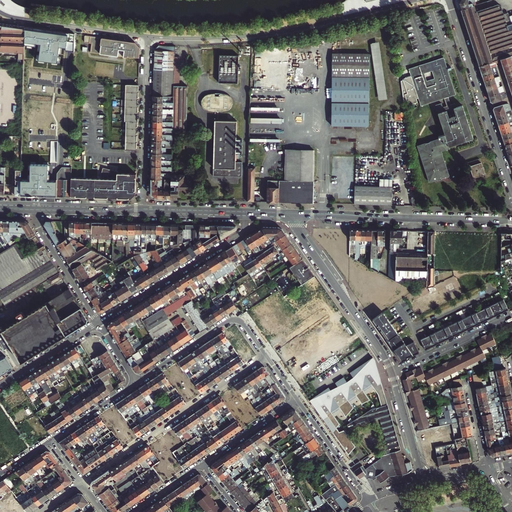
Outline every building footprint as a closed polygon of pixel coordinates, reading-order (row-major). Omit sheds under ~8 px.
[(460,0),(459,3),(461,10),(472,6),(472,3),(476,2),(475,0),(460,0)] [(461,10),(463,16),(476,12),(474,5),(472,6),(461,10)] [(498,5),(476,12),(463,16),(479,66),(489,63),(493,61),(495,61),(511,54),(511,15),(509,17),(508,13),(503,14),(501,6),(498,5)] [(25,27),(0,23),(0,51),(18,52),(19,55),(19,58),(24,58),(24,46),(25,32),(25,27)] [(72,33),(25,27),(25,32),(24,46),(35,48),(36,45),(40,46),(38,61),(57,64),(59,48),(66,49),(65,51),(69,51),(74,52),(75,34),(72,33)] [(135,42),(85,35),(85,43),(92,44),(91,53),(123,57),(140,57),(140,47),(135,42)] [(376,42),(369,43),(377,100),(385,99),(376,42)] [(174,96),(175,57),(175,46),(169,46),(159,45),(154,49),(153,96),(174,96)] [(366,126),(367,79),(368,54),(339,53),(339,48),(331,48),(329,124),(366,126)] [(239,55),(219,54),(219,82),(236,83),(236,85),(238,85),(239,55)] [(511,60),(511,54),(495,61),(495,63),(501,61),(502,64),(511,60)] [(186,131),(187,87),(179,86),(180,58),(180,57),(179,57),(175,57),(174,96),(173,102),(173,106),(173,109),(173,115),(173,122),(173,128),(173,131),(176,131),(182,131),(186,131)] [(403,79),(401,80),(404,101),(408,101),(409,105),(418,102),(417,98),(419,98),(421,105),(444,98),(447,105),(443,106),(442,102),(436,105),(445,134),(438,136),(439,138),(418,145),(429,181),(437,178),(437,180),(442,178),(441,177),(449,174),(441,150),(449,147),(449,146),(473,138),(463,105),(456,107),(455,102),(451,104),(449,96),(456,94),(444,57),(409,68),(411,75),(403,78),(403,79)] [(511,60),(502,64),(503,69),(511,65),(511,60)] [(481,71),(494,67),(496,66),(495,66),(496,66),(495,63),(495,61),(493,61),(489,63),(479,66),(481,71)] [(511,65),(503,69),(505,73),(511,70),(511,65)] [(496,66),(494,67),(481,71),(482,76),(497,71),(496,66)] [(499,76),(497,71),(482,76),(484,81),(499,76)] [(498,82),(500,81),(499,76),(484,81),(486,86),(498,82)] [(486,86),(487,91),(500,87),(498,82),(486,86)] [(126,142),(126,150),(135,150),(137,150),(137,142),(137,136),(138,129),(138,122),(138,114),(138,107),(138,100),(139,93),(139,85),(127,85),(127,89),(126,89),(126,92),(127,92),(127,96),(126,96),(125,99),(126,99),(126,103),(125,103),(125,107),(126,107),(126,110),(125,110),(125,114),(126,114),(126,118),(125,118),(125,121),(126,121),(126,128),(126,135),(126,142)] [(489,96),(504,91),(502,86),(500,87),(487,91),(489,96)] [(251,90),(251,141),(281,140),(281,122),(282,122),(282,100),(270,100),(270,90),(251,90)] [(506,97),(504,91),(489,96),(491,101),(493,103),(502,100),(502,99),(503,99),(506,97)] [(219,94),(215,94),(206,96),(201,103),(204,109),(208,112),(221,113),(229,111),(233,106),(233,103),(233,100),(229,97),(226,95),(219,94)] [(495,115),(510,110),(508,104),(505,104),(503,105),(503,104),(494,107),(493,109),(495,115)] [(497,120),(511,115),(510,110),(495,115),(497,120)] [(498,125),(508,122),(511,120),(511,116),(511,115),(497,120),(498,125)] [(214,120),(214,131),(216,131),(215,137),(237,138),(237,121),(214,120)] [(500,130),(510,127),(511,125),(511,120),(508,122),(498,125),(500,130)] [(511,125),(510,127),(500,130),(502,135),(511,131),(511,125)] [(213,176),(239,177),(240,162),(236,162),(237,138),(215,137),(216,131),(214,131),(213,168),(215,168),(215,170),(213,170),(213,176)] [(511,136),(511,131),(502,135),(503,140),(511,136)] [(505,145),(511,142),(511,136),(503,140),(505,145)] [(314,173),(315,150),(285,149),(285,172),(289,172),(314,173)] [(467,162),(468,166),(470,165),(473,177),(472,177),(473,181),(486,178),(484,173),(485,173),(481,162),(480,162),(479,158),(467,162)] [(31,180),(21,180),(21,195),(53,196),(57,196),(57,181),(53,181),(48,181),(49,165),(31,164),(31,180)] [(57,181),(57,196),(70,196),(71,178),(71,168),(62,167),(57,173),(57,181)] [(71,178),(70,196),(71,196),(71,194),(75,194),(75,197),(92,197),(131,198),(136,194),(136,174),(135,173),(118,173),(118,171),(102,167),(100,177),(104,177),(104,179),(71,178)] [(267,202),(314,203),(314,183),(314,180),(314,173),(289,172),(289,173),(290,175),(290,177),(289,178),(288,180),(285,180),(268,180),(267,202)] [(171,182),(171,185),(171,199),(175,200),(175,196),(178,196),(186,196),(186,194),(190,194),(190,186),(192,186),(192,182),(191,182),(191,179),(184,179),(185,175),(183,175),(183,174),(180,174),(179,175),(172,175),(172,177),(172,179),(171,182)] [(393,187),(355,186),(355,204),(392,206),(393,187)] [(12,235),(10,232),(10,220),(4,220),(4,235),(8,242),(10,240),(9,238),(12,235)] [(10,220),(10,232),(12,235),(12,236),(21,236),(21,234),(21,232),(26,232),(18,220),(10,220)] [(31,240),(37,236),(29,222),(25,220),(18,220),(26,232),(27,235),(31,240)] [(57,244),(61,242),(58,238),(60,237),(55,230),(52,221),(46,221),(44,224),(57,244)] [(106,223),(98,222),(98,238),(104,238),(105,233),(106,233),(106,223)] [(147,224),(147,237),(149,237),(149,240),(150,240),(150,242),(151,242),(151,250),(156,249),(156,242),(153,242),(153,240),(154,240),(154,238),(156,238),(157,224),(147,224)] [(185,230),(178,229),(178,243),(183,242),(187,241),(193,239),(199,238),(200,238),(200,225),(185,225),(185,230)] [(236,226),(218,226),(220,233),(217,233),(216,234),(219,240),(237,229),(236,226)] [(272,244),(272,243),(286,234),(282,229),(278,227),(264,227),(262,228),(272,244)] [(272,244),(262,228),(256,232),(266,247),(269,245),(272,244)] [(390,253),(395,253),(395,243),(397,243),(398,243),(398,244),(401,245),(401,243),(402,243),(402,231),(390,230),(390,253)] [(428,231),(427,254),(426,287),(432,286),(434,231),(428,231)] [(256,232),(251,235),(258,245),(261,243),(263,247),(260,249),(261,251),(262,250),(266,248),(266,247),(256,232)] [(511,233),(501,233),(501,247),(511,243),(511,233)] [(216,234),(214,236),(210,239),(213,244),(219,240),(216,234)] [(286,234),(272,243),(275,246),(276,245),(276,244),(277,243),(279,246),(289,239),(286,234)] [(258,245),(251,235),(245,239),(249,245),(251,249),(253,248),(255,252),(257,254),(258,253),(261,251),(260,249),(258,245)] [(57,244),(59,248),(71,241),(73,240),(74,239),(70,237),(69,237),(65,240),(61,242),(57,244)] [(195,240),(196,242),(201,251),(206,248),(201,241),(201,240),(200,239),(200,238),(199,238),(193,239),(194,240),(195,240)] [(213,244),(210,239),(207,240),(207,239),(204,239),(201,241),(206,248),(213,244)] [(241,241),(245,248),(249,254),(249,253),(251,256),(253,255),(248,246),(249,245),(245,239),(241,241)] [(292,243),(289,239),(279,246),(277,247),(277,248),(277,249),(279,252),(282,250),(292,243)] [(77,251),(71,241),(59,248),(66,258),(77,251)] [(86,246),(80,243),(78,241),(75,243),(78,248),(78,249),(78,250),(86,246)] [(241,251),(245,248),(241,241),(237,244),(241,251)] [(201,251),(196,242),(191,245),(197,254),(201,251)] [(0,295),(5,304),(41,282),(42,283),(46,280),(59,272),(43,246),(25,257),(17,243),(14,245),(11,247),(8,249),(6,250),(0,253),(0,295)] [(181,263),(188,259),(180,247),(178,243),(171,245),(172,248),(175,247),(179,253),(176,254),(181,263)] [(272,244),(269,245),(276,254),(279,252),(277,249),(276,248),(275,246),(272,243),(272,244)] [(283,258),(296,249),(292,244),(292,243),(282,250),(283,251),(280,254),(281,254),(282,256),(283,258)] [(511,243),(501,247),(501,256),(505,255),(505,252),(509,250),(509,249),(511,249),(511,248),(511,243)] [(188,259),(192,256),(187,248),(184,244),(180,247),(188,259)] [(245,257),(241,251),(237,244),(232,246),(241,259),(245,257)] [(175,267),(181,263),(176,254),(174,256),(169,250),(172,248),(171,245),(167,246),(163,247),(175,267)] [(187,248),(192,256),(197,254),(191,245),(190,246),(187,248)] [(276,254),(269,245),(266,247),(266,248),(272,257),(276,254)] [(88,259),(89,258),(90,258),(94,263),(95,265),(98,270),(101,268),(112,261),(91,249),(86,246),(78,250),(77,251),(66,258),(72,269),(85,261),(86,262),(88,260),(88,259)] [(241,259),(232,246),(226,250),(233,261),(234,263),(235,265),(242,261),(241,259)] [(175,267),(163,247),(159,248),(156,249),(159,254),(159,255),(162,253),(164,257),(166,261),(164,262),(169,271),(175,267)] [(272,257),(266,248),(262,250),(269,260),(272,257)] [(154,257),(159,254),(156,249),(151,250),(146,252),(148,254),(148,255),(151,253),(154,257)] [(287,263),(299,254),(296,249),(283,258),(287,263)] [(226,250),(222,253),(232,269),(233,269),(231,265),(234,263),(233,261),(226,250)] [(269,260),(262,250),(261,251),(258,253),(265,262),(269,260)] [(140,263),(144,260),(142,257),(140,253),(135,255),(140,263)] [(232,269),(222,253),(217,256),(223,266),(227,272),(230,271),(232,269)] [(255,255),(257,258),(261,265),(265,262),(258,253),(257,254),(255,255)] [(426,287),(427,254),(402,253),(397,253),(395,253),(390,253),(389,277),(391,278),(413,289),(426,287)] [(159,255),(159,254),(154,257),(152,259),(155,264),(158,261),(160,260),(162,259),(159,255)] [(290,267),(303,258),(299,254),(287,263),(290,267)] [(217,256),(212,259),(218,269),(222,275),(225,274),(222,269),(220,268),(223,266),(217,256)] [(253,260),(260,272),(264,269),(261,265),(257,258),(253,260)] [(299,279),(303,285),(303,284),(315,276),(311,270),(306,273),(302,268),(307,264),(303,258),(290,267),(295,273),(293,274),(297,280),(299,279)] [(379,272),(379,258),(377,258),(371,258),(371,268),(379,272)] [(146,259),(144,260),(140,263),(144,270),(148,268),(149,267),(147,264),(149,262),(146,259)] [(218,269),(212,259),(207,262),(213,272),(216,277),(219,275),(217,272),(215,271),(218,269)] [(256,275),(249,263),(248,262),(247,260),(243,263),(252,277),(256,275)] [(253,260),(249,263),(256,275),(260,272),(253,260)] [(80,281),(89,276),(93,273),(98,270),(95,265),(90,268),(89,266),(86,262),(85,261),(72,269),(80,281)] [(160,276),(165,273),(160,264),(159,263),(158,261),(155,264),(153,264),(155,267),(155,268),(154,268),(159,277),(160,276)] [(165,273),(169,271),(164,262),(160,264),(165,273)] [(213,272),(207,262),(199,267),(205,277),(209,283),(211,282),(212,284),(213,283),(208,275),(213,272)] [(147,285),(151,282),(146,273),(144,270),(140,263),(135,265),(141,276),(147,285)] [(311,270),(307,264),(302,268),(306,273),(311,270)] [(155,280),(159,277),(154,268),(153,267),(152,267),(151,266),(149,267),(148,268),(155,280)] [(194,270),(199,278),(200,280),(205,277),(199,267),(194,270)] [(98,270),(93,273),(94,274),(93,275),(96,279),(105,273),(101,268),(98,270)] [(146,273),(151,282),(155,280),(148,268),(144,270),(146,273)] [(139,289),(143,287),(137,278),(136,279),(131,270),(128,272),(130,275),(139,289)] [(190,273),(196,283),(198,282),(196,280),(199,278),(194,270),(190,273)] [(62,277),(59,272),(46,280),(47,282),(49,281),(51,283),(52,283),(62,277)] [(185,276),(191,284),(193,288),(195,287),(194,286),(195,285),(196,286),(198,285),(196,283),(190,273),(185,276)] [(130,275),(126,277),(128,281),(130,280),(131,283),(127,285),(133,293),(139,289),(130,275)] [(141,276),(137,278),(143,287),(147,285),(141,276)] [(185,276),(179,280),(187,292),(191,289),(192,289),(189,285),(191,284),(185,276)] [(96,279),(83,287),(86,291),(95,286),(94,284),(97,282),(98,284),(99,284),(96,279)] [(133,293),(127,285),(124,279),(119,282),(120,283),(119,284),(121,287),(119,288),(126,298),(133,293)] [(187,292),(179,280),(175,282),(183,294),(181,295),(182,297),(185,295),(184,294),(187,292)] [(126,298),(119,288),(116,282),(115,283),(113,284),(111,284),(113,286),(121,301),(126,298)] [(183,294),(175,282),(171,284),(178,295),(180,298),(182,297),(181,295),(183,294)] [(171,284),(165,288),(171,297),(171,298),(174,302),(177,300),(174,296),(175,295),(176,296),(178,295),(171,284)] [(86,291),(91,300),(97,296),(100,294),(101,294),(101,293),(99,290),(97,289),(95,286),(86,291)] [(118,303),(121,301),(113,286),(109,289),(110,290),(112,294),(118,303)] [(11,345),(22,362),(87,322),(88,318),(70,288),(63,293),(61,290),(50,296),(56,305),(50,309),(46,303),(25,316),(19,320),(4,329),(3,327),(2,327),(0,327),(0,332),(2,331),(11,345)] [(165,288),(162,290),(170,304),(174,302),(171,298),(171,297),(165,288)] [(195,295),(191,289),(187,292),(187,294),(190,298),(195,295)] [(162,290),(157,293),(165,305),(166,307),(170,304),(162,290)] [(101,293),(101,294),(103,298),(99,301),(105,311),(106,310),(114,305),(108,296),(105,291),(101,293)] [(295,314),(301,310),(291,292),(285,295),(295,314)] [(165,305),(157,293),(153,296),(160,308),(165,305)] [(101,294),(100,294),(101,296),(98,298),(97,296),(91,300),(99,311),(102,312),(105,311),(99,301),(103,298),(101,294)] [(114,305),(118,303),(112,294),(108,296),(114,305)] [(174,327),(175,326),(179,324),(182,322),(186,330),(191,327),(186,320),(183,321),(180,317),(171,322),(167,316),(183,306),(201,332),(208,327),(201,315),(190,298),(187,294),(185,295),(182,297),(180,298),(177,300),(174,302),(170,304),(166,307),(159,311),(156,313),(155,314),(147,318),(142,321),(145,325),(149,332),(154,340),(155,339),(159,336),(162,334),(163,334),(165,333),(165,332),(167,331),(170,330),(172,329),(173,327),(174,327)] [(160,308),(153,296),(149,298),(155,308),(156,311),(155,312),(156,313),(159,311),(158,309),(160,308)] [(223,296),(219,299),(229,313),(233,310),(225,299),(224,298),(223,296)] [(228,298),(225,299),(233,310),(237,307),(230,297),(228,298)] [(149,298),(145,301),(151,310),(155,308),(149,298)] [(336,322),(345,316),(333,298),(324,304),(336,322)] [(220,303),(227,314),(229,313),(219,299),(217,300),(218,302),(215,304),(216,306),(220,303)] [(508,309),(504,300),(420,340),(425,350),(508,309)] [(149,311),(143,302),(139,305),(144,314),(146,317),(149,315),(147,313),(149,311)] [(216,306),(223,317),(227,314),(220,303),(216,306)] [(139,305),(134,307),(142,321),(147,318),(146,317),(144,318),(143,315),(144,314),(139,305)] [(211,309),(218,320),(223,317),(216,306),(211,309)] [(142,321),(134,307),(129,310),(135,320),(138,324),(142,321)] [(207,314),(208,316),(213,324),(218,320),(211,309),(206,312),(207,314)] [(123,314),(130,326),(131,328),(133,327),(136,325),(136,324),(134,320),(135,320),(129,310),(123,314)] [(19,320),(25,316),(22,312),(16,315),(19,320)] [(213,324),(208,316),(206,317),(205,315),(207,314),(206,312),(201,315),(208,327),(213,324)] [(419,352),(413,342),(406,345),(382,312),(372,319),(402,361),(419,352)] [(123,314),(118,317),(125,328),(129,326),(130,327),(130,326),(123,314)] [(319,333),(315,328),(320,324),(316,320),(313,322),(307,314),(300,319),(313,337),(319,333)] [(125,328),(118,317),(113,320),(119,330),(118,330),(119,331),(120,333),(126,329),(125,328)] [(119,330),(113,320),(109,323),(108,327),(114,337),(119,334),(118,332),(119,331),(118,330),(119,330)] [(176,328),(180,333),(186,342),(192,338),(186,330),(182,322),(179,324),(175,326),(176,328)] [(186,342),(180,333),(176,328),(175,328),(174,327),(173,327),(178,334),(176,335),(182,344),(186,342)] [(119,334),(114,337),(118,344),(130,336),(129,333),(126,329),(120,333),(119,331),(118,332),(119,334)] [(167,331),(172,338),(178,347),(182,344),(176,335),(172,329),(170,330),(167,331)] [(11,345),(2,331),(0,332),(0,342),(4,350),(11,345)] [(223,332),(219,335),(225,343),(227,347),(231,344),(230,343),(223,332)] [(121,347),(137,338),(135,334),(130,336),(118,344),(121,347)] [(496,344),(491,334),(487,336),(486,334),(481,337),(482,338),(477,341),(480,348),(476,350),(475,348),(471,350),(471,352),(462,356),(462,355),(457,357),(457,359),(448,363),(447,362),(442,364),(443,365),(434,370),(433,368),(428,371),(429,372),(424,374),(421,367),(416,370),(416,368),(406,373),(407,376),(406,379),(402,379),(407,395),(408,395),(411,405),(410,405),(411,410),(413,410),(415,420),(414,420),(416,425),(417,425),(418,430),(430,428),(419,389),(414,390),(411,380),(417,377),(419,382),(426,378),(429,385),(437,381),(438,384),(444,382),(443,379),(480,361),(481,364),(486,361),(485,359),(485,358),(483,354),(489,352),(487,349),(496,344)] [(225,343),(219,335),(215,337),(221,346),(225,343)] [(170,353),(174,350),(165,336),(161,339),(170,353)] [(215,337),(211,340),(217,348),(221,346),(215,337)] [(138,339),(137,338),(121,347),(123,352),(137,343),(136,342),(139,341),(138,339)] [(168,341),(174,350),(178,347),(172,338),(168,341)] [(166,355),(170,353),(161,339),(157,341),(157,342),(166,355)] [(87,352),(92,349),(87,340),(82,343),(87,352)] [(211,340),(207,343),(213,351),(217,348),(211,340)] [(153,345),(151,341),(145,345),(148,349),(152,355),(156,362),(162,358),(153,345)] [(138,349),(142,347),(140,343),(139,342),(137,343),(123,352),(126,357),(131,354),(138,349)] [(157,342),(153,345),(162,358),(166,355),(157,342)] [(100,344),(98,346),(92,349),(87,352),(92,360),(108,350),(103,343),(100,344)] [(209,353),(213,351),(207,343),(203,345),(209,353)] [(135,360),(143,371),(156,362),(152,355),(147,358),(148,359),(143,362),(138,355),(143,351),(144,352),(148,349),(145,345),(142,347),(138,349),(131,354),(135,360)] [(203,345),(199,348),(207,358),(211,356),(209,353),(203,345)] [(75,347),(71,350),(78,361),(82,359),(75,347)] [(199,348),(196,350),(203,362),(207,359),(207,358),(199,348)] [(78,361),(71,350),(65,354),(70,362),(72,361),(74,364),(78,361)] [(110,355),(108,350),(92,360),(95,364),(96,364),(98,362),(110,355)] [(191,354),(197,362),(201,368),(202,369),(206,366),(205,364),(203,362),(196,350),(191,354)] [(70,362),(65,354),(60,356),(67,368),(71,365),(70,362)] [(126,357),(127,359),(136,372),(140,373),(143,371),(135,360),(131,354),(126,357)] [(191,354),(186,357),(194,368),(197,367),(194,363),(197,362),(191,354)] [(113,359),(110,355),(98,362),(99,365),(96,367),(97,369),(100,367),(113,359)] [(239,355),(235,358),(241,366),(244,363),(239,355)] [(0,375),(13,368),(6,356),(0,359),(0,375)] [(63,370),(67,368),(60,356),(56,359),(63,370)] [(500,356),(492,358),(495,370),(502,369),(500,356)] [(186,357),(182,359),(188,368),(190,371),(194,368),(186,357)] [(378,477),(381,482),(389,476),(408,473),(404,460),(405,458),(404,455),(402,454),(377,371),(376,371),(374,365),(375,365),(373,357),(350,373),(353,378),(347,382),(344,377),(335,383),(339,388),(332,393),(329,388),(310,400),(348,455),(355,447),(344,430),(339,432),(336,428),(340,424),(331,412),(339,407),(346,417),(354,408),(348,400),(355,395),(362,404),(370,400),(363,390),(371,384),(378,394),(381,406),(371,409),(347,427),(348,429),(380,419),(387,445),(385,445),(387,451),(381,453),(382,456),(381,456),(381,458),(365,469),(363,465),(354,472),(359,479),(365,476),(367,479),(369,478),(373,478),(374,480),(378,477)] [(235,358),(231,360),(237,369),(241,366),(235,358)] [(65,374),(63,370),(56,359),(52,361),(61,376),(65,374)] [(104,370),(109,367),(116,363),(113,359),(100,367),(102,369),(102,370),(99,372),(100,373),(104,370)] [(188,368),(182,359),(179,362),(184,370),(188,368)] [(237,369),(231,360),(227,363),(233,371),(237,369)] [(52,361),(47,364),(57,379),(61,376),(52,361)] [(217,366),(216,363),(214,361),(210,364),(212,366),(214,369),(221,379),(225,377),(217,366)] [(233,371),(227,363),(225,364),(224,362),(221,363),(229,374),(233,371)] [(116,363),(109,367),(112,371),(113,373),(114,373),(115,372),(114,371),(115,370),(116,372),(119,369),(116,363)] [(221,363),(217,366),(225,377),(229,374),(221,363)] [(43,367),(48,375),(52,382),(57,379),(47,364),(43,367)] [(208,365),(206,366),(208,368),(211,372),(212,372),(213,373),(212,374),(217,382),(221,379),(214,369),(212,366),(210,364),(209,364),(208,365)] [(203,370),(208,377),(213,385),(217,382),(212,374),(210,375),(209,374),(206,369),(208,368),(206,366),(202,369),(203,370)] [(262,366),(258,369),(264,377),(264,378),(266,381),(268,384),(269,385),(270,384),(266,378),(270,375),(265,367),(262,366)] [(43,367),(33,373),(39,381),(44,391),(47,396),(50,394),(51,392),(45,383),(47,382),(44,378),(48,375),(43,367)] [(502,369),(495,370),(488,372),(490,377),(507,374),(506,368),(502,369)] [(126,380),(119,369),(116,372),(115,370),(114,371),(115,372),(114,373),(115,374),(114,375),(121,386),(125,383),(126,380)] [(258,369),(254,372),(260,380),(264,378),(264,377),(258,369)] [(163,372),(159,375),(170,391),(174,388),(171,384),(168,381),(163,372)] [(254,372),(251,374),(256,382),(260,380),(254,372)] [(28,376),(34,384),(37,382),(39,381),(33,373),(28,376)] [(93,377),(92,378),(97,385),(104,397),(111,393),(102,378),(99,373),(93,377)] [(476,388),(483,387),(480,373),(473,375),(476,388)] [(109,376),(108,374),(107,375),(102,378),(111,393),(114,390),(107,378),(109,376)] [(251,374),(247,377),(252,385),(255,389),(259,386),(256,382),(251,374)] [(491,383),(508,379),(507,374),(490,377),(491,383)] [(159,375),(155,378),(163,390),(166,388),(168,392),(169,392),(170,391),(159,375)] [(272,386),(276,383),(270,375),(266,378),(270,384),(269,385),(271,388),(273,387),(272,386)] [(35,387),(34,384),(28,376),(24,378),(33,393),(37,391),(36,389),(35,387)] [(213,385),(208,377),(204,379),(210,387),(213,385)] [(247,377),(243,380),(248,388),(252,385),(247,377)] [(33,393),(24,378),(20,381),(25,390),(27,389),(30,394),(31,393),(31,395),(33,393)] [(166,394),(163,390),(155,378),(151,380),(160,393),(161,395),(162,396),(163,396),(166,394)] [(198,379),(194,382),(202,393),(206,390),(200,382),(198,379)] [(210,387),(204,379),(200,382),(206,390),(210,387)] [(499,386),(509,384),(508,379),(491,383),(491,385),(492,388),(494,387),(494,385),(499,384),(499,386)] [(151,380),(147,383),(153,391),(155,395),(156,396),(160,393),(151,380)] [(248,388),(243,380),(239,383),(246,394),(248,393),(250,395),(252,394),(248,388)] [(147,383),(143,386),(150,395),(152,394),(151,393),(153,391),(147,383)] [(246,394),(239,383),(235,385),(240,393),(242,396),(244,395),(246,398),(248,396),(246,394)] [(281,390),(276,383),(272,386),(273,387),(271,388),(272,389),(273,391),(275,390),(277,393),(281,390)] [(500,389),(500,391),(510,389),(509,384),(499,386),(494,387),(492,388),(492,390),(493,392),(493,393),(495,392),(495,390),(500,389)] [(95,391),(101,399),(104,397),(97,385),(93,387),(92,387),(94,389),(96,388),(97,390),(95,391)] [(150,395),(143,386),(139,388),(147,399),(148,398),(152,403),(154,402),(153,401),(150,395)] [(88,390),(91,394),(97,402),(101,399),(95,391),(94,389),(92,387),(88,390)] [(174,394),(177,398),(182,406),(186,403),(181,395),(176,389),(175,387),(174,388),(170,391),(171,392),(172,391),(174,394)] [(139,388),(136,391),(143,402),(147,399),(139,388)] [(501,396),(511,394),(510,389),(500,391),(495,392),(493,393),(493,394),(494,398),(496,397),(496,395),(497,395),(501,394),(501,396)] [(275,390),(273,391),(272,392),(274,394),(275,394),(281,402),(285,399),(286,397),(281,390),(277,393),(275,390)] [(49,398),(47,396),(44,391),(39,394),(47,406),(52,403),(49,398)] [(54,395),(49,398),(52,403),(60,398),(62,397),(58,391),(53,393),(54,395)] [(87,391),(84,393),(91,405),(97,402),(91,394),(90,394),(87,391)] [(136,391),(131,394),(139,404),(143,402),(136,391)] [(182,406),(177,398),(175,399),(174,398),(173,395),(174,394),(172,391),(171,392),(170,391),(169,392),(172,396),(170,397),(179,409),(182,406)] [(269,410),(273,407),(267,399),(262,391),(258,393),(258,394),(260,397),(263,401),(269,410)] [(277,405),(281,402),(275,394),(274,394),(272,392),(272,391),(269,393),(271,396),(277,405)] [(80,396),(80,397),(82,400),(88,408),(91,405),(84,393),(80,396)] [(165,397),(167,400),(169,403),(175,411),(179,409),(170,397),(167,393),(166,394),(163,396),(164,397),(165,397)] [(131,394),(127,396),(137,411),(138,412),(138,413),(139,412),(140,411),(142,410),(139,404),(131,394)] [(511,399),(511,397),(511,394),(501,396),(498,397),(496,397),(494,398),(495,402),(498,402),(497,400),(502,399),(502,401),(511,399)] [(137,411),(127,396),(123,399),(133,413),(137,411)] [(225,404),(220,396),(216,398),(221,407),(225,404)] [(267,399),(273,407),(277,405),(271,396),(267,399)] [(77,403),(83,411),(88,408),(82,400),(80,401),(78,399),(77,399),(76,398),(75,399),(76,400),(75,400),(76,400),(77,403)] [(221,407),(216,398),(212,401),(217,409),(221,407)] [(123,399),(120,402),(125,410),(129,416),(133,413),(123,399)] [(256,399),(253,401),(257,406),(255,407),(261,415),(265,413),(259,404),(256,400),(256,399)] [(217,409),(212,401),(208,404),(215,415),(219,412),(217,409)] [(269,410),(263,401),(259,404),(265,413),(269,410)] [(73,418),(65,405),(63,403),(63,402),(57,405),(63,414),(68,421),(73,418)] [(78,415),(72,406),(71,407),(69,404),(71,404),(70,402),(65,405),(73,418),(78,415)] [(120,402),(116,404),(121,413),(124,416),(126,415),(123,411),(125,410),(120,402)] [(78,415),(83,411),(77,403),(72,406),(78,415)] [(175,411),(169,403),(164,406),(170,415),(175,411)] [(156,408),(154,409),(162,420),(166,418),(160,409),(158,406),(157,404),(154,406),(156,408)] [(208,404),(204,407),(210,415),(211,414),(213,417),(215,415),(208,404)] [(162,420),(154,409),(150,405),(148,406),(147,407),(158,423),(162,420)] [(162,408),(160,409),(166,418),(170,415),(164,406),(162,408)] [(154,426),(158,423),(147,407),(146,407),(143,409),(148,417),(154,426)] [(210,415),(204,407),(200,409),(206,418),(211,425),(212,423),(210,420),(208,416),(210,415)] [(511,413),(511,407),(500,410),(500,413),(502,413),(505,412),(505,415),(511,413)] [(206,418),(200,409),(196,412),(205,425),(207,423),(204,419),(206,418)] [(291,410),(282,416),(284,420),(285,421),(286,422),(288,425),(292,423),(300,417),(295,410),(291,410)] [(469,415),(468,410),(458,411),(451,413),(452,418),(469,415)] [(59,417),(57,415),(55,411),(51,414),(55,420),(59,427),(64,424),(59,417)] [(482,420),(492,418),(492,414),(495,414),(496,417),(498,417),(498,415),(497,411),(496,412),(492,412),(481,415),(482,420)] [(205,425),(196,412),(192,415),(199,425),(200,424),(199,422),(200,421),(201,422),(200,422),(205,428),(207,427),(205,425)] [(231,412),(227,415),(238,431),(242,428),(231,412)] [(68,421),(63,414),(59,417),(64,424),(68,421)] [(134,422),(137,425),(143,434),(146,431),(137,418),(137,417),(135,415),(133,416),(136,421),(134,422)] [(141,415),(137,418),(146,431),(150,428),(144,420),(141,415)] [(192,415),(189,417),(197,429),(200,433),(201,435),(204,433),(204,432),(199,425),(192,415)] [(238,431),(227,415),(223,417),(223,418),(225,420),(225,421),(226,422),(227,423),(234,434),(238,431)] [(455,423),(457,422),(470,420),(469,415),(452,418),(452,419),(453,423),(455,423)] [(99,416),(95,418),(100,427),(104,424),(99,416)] [(148,417),(144,420),(150,428),(154,426),(148,417)] [(185,420),(191,428),(192,427),(195,431),(197,429),(189,417),(185,420)] [(496,417),(492,418),(482,420),(483,425),(499,422),(499,421),(498,417),(496,417)] [(95,418),(91,421),(97,429),(100,427),(95,418)] [(283,424),(279,418),(276,420),(283,429),(284,429),(288,425),(286,422),(283,424)] [(304,422),(301,418),(292,424),(288,427),(290,429),(292,428),(291,428),(294,426),(295,428),(304,422)] [(511,424),(511,418),(504,420),(501,421),(499,421),(499,422),(501,426),(511,424)] [(191,428),(185,420),(181,422),(187,431),(191,428)] [(276,420),(272,423),(279,432),(283,429),(276,420)] [(50,433),(57,428),(52,421),(48,423),(45,425),(50,433)] [(91,421),(87,423),(93,432),(95,431),(97,429),(91,421)] [(187,431),(181,422),(177,425),(183,433),(187,431)] [(299,432),(307,427),(304,422),(295,428),(291,431),(293,435),(294,437),(297,435),(299,432)] [(483,425),(484,430),(494,428),(494,425),(496,425),(496,426),(499,425),(499,427),(501,427),(501,426),(499,422),(483,425)] [(93,432),(87,423),(83,426),(89,434),(93,432)] [(234,434),(227,423),(223,426),(224,428),(230,437),(234,434)] [(279,432),(272,423),(267,426),(274,435),(279,432)] [(137,425),(133,428),(139,436),(143,434),(137,425)] [(183,433),(177,425),(173,428),(179,436),(183,433)] [(83,426),(79,429),(89,442),(90,444),(91,443),(91,444),(92,444),(93,444),(93,443),(89,439),(91,438),(90,436),(89,434),(83,426)] [(267,426),(263,429),(269,439),(272,437),(274,435),(267,426)] [(219,445),(210,432),(208,429),(207,428),(207,427),(205,428),(207,430),(212,437),(209,439),(206,441),(211,450),(219,445)] [(213,429),(214,429),(223,442),(226,439),(221,431),(219,432),(216,427),(213,429)] [(310,432),(307,427),(299,432),(297,435),(298,437),(301,435),(303,437),(310,432)] [(494,428),(484,430),(485,435),(499,432),(500,432),(502,432),(502,431),(501,427),(499,427),(500,428),(497,429),(497,430),(495,431),(494,428)] [(230,437),(224,428),(221,431),(226,439),(230,437)] [(89,442),(79,429),(75,431),(81,440),(85,445),(89,442)] [(223,442),(214,429),(212,430),(210,432),(219,445),(223,442)] [(269,439),(263,429),(256,434),(266,441),(267,441),(269,439)] [(275,437),(277,441),(283,437),(287,434),(284,429),(283,429),(279,432),(274,435),(272,437),(273,439),(275,437)] [(123,447),(117,439),(115,440),(114,437),(116,436),(112,430),(110,431),(112,434),(111,434),(113,437),(111,438),(119,449),(123,447)] [(81,440),(75,431),(72,434),(77,442),(79,444),(80,446),(82,444),(79,441),(81,440)] [(310,432),(303,437),(303,438),(300,440),(303,444),(305,443),(304,441),(305,440),(306,442),(314,437),(310,432)] [(211,450),(206,441),(201,435),(200,433),(196,436),(207,452),(211,450)] [(72,434),(68,436),(73,445),(75,447),(79,444),(77,442),(72,434)] [(252,436),(258,445),(261,443),(267,447),(269,445),(266,441),(256,434),(252,436)] [(68,436),(62,440),(64,442),(66,442),(70,447),(73,445),(68,436)] [(119,449),(111,438),(110,436),(106,438),(110,444),(115,452),(119,449)] [(195,443),(196,444),(203,455),(207,452),(196,436),(192,438),(194,441),(196,440),(197,442),(195,443)] [(252,436),(249,439),(258,453),(264,461),(266,464),(267,462),(260,452),(262,451),(258,445),(252,436)] [(462,442),(468,441),(467,436),(461,437),(458,438),(456,438),(456,441),(461,463),(470,461),(468,451),(464,451),(464,450),(461,450),(461,447),(462,447),(462,446),(463,446),(462,442)] [(317,441),(314,437),(306,442),(305,443),(303,444),(299,447),(302,451),(317,441)] [(494,440),(496,440),(498,440),(498,437),(493,438),(493,440),(494,443),(497,455),(501,454),(499,442),(496,442),(495,442),(494,440)] [(493,438),(486,440),(489,454),(492,456),(497,455),(494,443),(491,444),(491,441),(493,440),(493,438)] [(102,444),(100,446),(108,458),(112,455),(104,443),(102,441),(101,439),(100,440),(99,439),(98,440),(100,443),(101,443),(102,444)] [(249,439),(245,442),(253,454),(254,456),(258,453),(249,439)] [(62,440),(59,442),(65,450),(70,447),(66,442),(64,442),(62,440)] [(107,441),(104,443),(112,455),(115,452),(110,444),(109,444),(107,441)] [(317,441),(302,451),(305,455),(309,453),(320,445),(317,441)] [(461,465),(461,463),(456,441),(447,444),(450,465),(450,467),(461,465)] [(462,442),(463,446),(464,450),(464,451),(468,451),(470,461),(471,461),(468,441),(462,442)] [(253,454),(245,442),(241,444),(247,453),(248,452),(251,456),(253,454)] [(203,455),(196,444),(192,447),(200,458),(203,455)] [(247,453),(241,444),(237,447),(249,464),(250,464),(248,461),(249,460),(247,458),(249,456),(247,453)] [(450,465),(447,444),(436,448),(440,467),(450,465)] [(108,458),(100,446),(99,445),(95,448),(104,460),(108,458)] [(153,453),(148,445),(144,448),(152,459),(154,462),(156,461),(154,459),(155,458),(154,456),(155,455),(153,453)] [(188,445),(186,446),(196,460),(200,458),(192,447),(190,448),(188,445)] [(324,451),(320,445),(309,453),(312,457),(316,454),(317,456),(324,451)] [(91,450),(89,446),(85,449),(88,453),(96,465),(100,463),(91,450)] [(196,460),(186,446),(182,449),(184,452),(192,463),(196,460)] [(70,447),(65,450),(71,458),(77,454),(78,453),(80,452),(77,450),(76,449),(74,449),(76,451),(73,452),(70,447)] [(192,463),(184,452),(182,454),(180,451),(182,449),(180,447),(177,449),(188,466),(192,463)] [(247,466),(249,464),(237,447),(233,450),(241,461),(242,462),(244,460),(247,466)] [(95,448),(91,450),(100,463),(104,460),(95,448)] [(144,448),(139,451),(151,467),(152,466),(155,464),(154,463),(153,464),(150,460),(152,459),(144,448)] [(188,466),(177,449),(175,450),(173,452),(178,460),(184,468),(188,466)] [(229,452),(235,461),(237,459),(239,462),(241,461),(233,450),(229,452)] [(49,459),(54,456),(50,451),(46,451),(41,454),(44,458),(48,455),(49,458),(48,458),(49,459)] [(151,467),(139,451),(135,454),(140,462),(142,461),(147,468),(146,469),(147,470),(147,469),(150,467),(151,467)] [(316,454),(312,457),(309,459),(306,461),(309,464),(319,459),(322,463),(329,458),(324,451),(317,456),(316,454)] [(82,453),(83,454),(85,458),(92,468),(96,465),(88,453),(86,454),(85,452),(82,453)] [(231,463),(235,461),(229,452),(225,455),(231,463)] [(48,463),(44,458),(41,454),(36,458),(42,465),(46,463),(49,468),(46,470),(49,474),(54,470),(51,467),(48,463)] [(82,463),(81,461),(79,458),(77,454),(71,458),(77,466),(82,463)] [(135,454),(131,456),(139,468),(140,468),(143,466),(140,462),(135,454)] [(231,463),(225,455),(221,458),(226,463),(225,464),(227,466),(231,463)] [(51,467),(54,465),(58,462),(54,456),(49,459),(49,460),(50,459),(52,461),(48,463),(51,467)] [(139,468),(131,456),(128,459),(133,466),(136,471),(139,469),(139,468)] [(42,465),(36,458),(33,460),(39,468),(42,465)] [(85,458),(81,461),(82,463),(77,466),(84,474),(92,468),(85,458)] [(215,472),(223,466),(224,467),(225,466),(224,465),(225,464),(226,463),(221,458),(212,464),(211,468),(215,472)] [(265,470),(267,469),(276,464),(275,464),(273,460),(272,461),(270,458),(267,462),(266,464),(264,465),(261,469),(263,472),(265,470)] [(128,459),(119,465),(124,473),(133,466),(128,459)] [(38,468),(39,468),(33,460),(30,462),(39,474),(41,477),(42,478),(46,476),(46,475),(42,470),(40,470),(38,468)] [(335,466),(331,461),(325,466),(329,471),(335,466)] [(39,474),(30,462),(24,466),(37,482),(38,481),(35,476),(39,474)] [(224,467),(223,466),(215,472),(218,475),(229,468),(228,467),(227,466),(225,464),(224,465),(225,466),(224,467)] [(269,473),(278,468),(276,464),(267,469),(268,471),(266,472),(265,470),(263,472),(265,476),(267,474),(269,473)] [(119,465),(115,468),(122,478),(126,475),(124,473),(119,465)] [(37,482),(24,466),(20,469),(31,482),(30,483),(33,486),(37,483),(37,482)] [(57,469),(54,471),(66,486),(72,482),(72,480),(62,466),(57,470),(57,469)] [(221,479),(229,474),(231,472),(233,471),(234,470),(233,469),(230,466),(228,467),(229,468),(218,475),(221,479)] [(150,473),(150,474),(159,486),(164,482),(158,473),(155,475),(153,473),(154,473),(150,467),(147,469),(148,471),(150,473)] [(122,478),(115,468),(110,471),(117,482),(122,478)] [(280,472),(278,468),(269,473),(270,475),(268,476),(267,474),(265,476),(267,480),(269,479),(272,477),(280,472)] [(31,482),(20,469),(17,471),(24,479),(24,480),(27,484),(28,484),(31,488),(33,486),(30,483),(31,482)] [(66,486),(54,471),(54,470),(49,474),(46,475),(46,476),(48,479),(51,477),(54,482),(53,483),(53,482),(51,482),(58,492),(66,486)] [(111,479),(114,484),(115,483),(117,482),(110,471),(92,483),(92,486),(95,489),(111,479)] [(139,475),(142,480),(150,492),(155,489),(147,478),(143,472),(142,473),(139,475)] [(283,476),(280,472),(272,477),(273,479),(270,480),(269,479),(267,480),(268,483),(269,484),(271,483),(283,476)] [(343,478),(339,472),(328,480),(332,486),(335,483),(343,478)] [(150,476),(147,478),(155,489),(159,486),(150,474),(149,475),(150,476)] [(198,474),(196,476),(202,485),(203,486),(207,482),(201,474),(198,474)] [(233,477),(229,474),(221,479),(224,483),(233,477)] [(202,485),(196,476),(192,478),(197,486),(199,488),(202,485)] [(285,480),(283,476),(271,483),(274,487),(276,485),(285,480)] [(233,477),(224,483),(227,487),(236,481),(233,478),(233,477)] [(192,478),(187,481),(193,489),(197,486),(192,478)] [(347,484),(343,478),(335,483),(337,485),(340,489),(347,484)] [(47,479),(44,482),(48,487),(54,495),(58,492),(51,482),(50,481),(47,479)] [(99,494),(114,484),(111,479),(95,489),(99,494)] [(10,488),(3,480),(0,482),(0,485),(4,491),(6,489),(7,491),(9,494),(12,491),(10,488)] [(150,492),(142,480),(138,483),(147,495),(150,492)] [(236,481),(227,487),(231,491),(237,486),(241,483),(243,482),(241,480),(237,483),(236,481)] [(287,484),(285,480),(276,485),(277,487),(275,489),(272,490),(273,492),(278,489),(287,484)] [(119,489),(123,494),(125,493),(126,492),(130,489),(134,486),(133,484),(130,481),(119,489)] [(193,489),(187,481),(183,484),(189,492),(193,489)] [(222,510),(217,505),(218,504),(215,501),(208,492),(212,488),(207,482),(203,486),(201,487),(205,492),(202,494),(204,496),(198,501),(206,511),(231,511),(232,511),(227,506),(222,510)] [(49,498),(40,487),(37,483),(33,486),(31,488),(42,503),(49,498)] [(147,495),(138,483),(134,486),(143,497),(147,495)] [(189,492),(183,484),(179,487),(185,495),(189,492)] [(290,488),(287,484),(278,489),(281,493),(290,488)] [(340,489),(343,495),(351,489),(347,484),(340,489)] [(54,495),(48,487),(45,489),(45,488),(43,485),(40,487),(49,498),(54,495)] [(239,488),(237,486),(231,491),(234,495),(244,488),(242,485),(239,488)] [(340,489),(337,485),(324,493),(328,497),(337,490),(340,495),(337,498),(344,508),(350,504),(343,495),(340,489)] [(134,486),(130,489),(138,500),(143,497),(134,486)] [(115,487),(114,488),(101,497),(107,505),(119,497),(116,492),(117,491),(115,488),(115,487)] [(185,495),(179,487),(175,490),(180,498),(185,495)] [(42,503),(31,488),(27,490),(29,492),(39,505),(42,503)] [(244,488),(234,495),(247,510),(256,502),(253,498),(250,501),(246,496),(249,493),(244,488)] [(284,498),(292,493),(290,488),(281,493),(276,497),(277,499),(278,501),(280,500),(279,498),(282,495),(284,498)] [(130,489),(126,492),(134,503),(138,500),(130,489)] [(357,497),(351,489),(343,495),(350,504),(357,499),(357,497)] [(175,490),(171,493),(176,501),(180,498),(175,490)] [(39,505),(29,492),(28,493),(28,494),(26,496),(35,507),(39,505)] [(123,496),(124,498),(130,506),(134,503),(126,492),(125,493),(125,494),(123,496)] [(277,499),(276,497),(273,492),(264,499),(266,502),(269,501),(270,503),(277,499)] [(78,493),(73,496),(81,508),(89,502),(83,494),(78,493)] [(171,493),(167,495),(172,503),(176,501),(171,493)] [(295,496),(292,493),(284,498),(280,500),(278,501),(279,503),(281,502),(282,504),(295,496)] [(122,495),(119,497),(107,505),(110,509),(116,504),(117,503),(117,502),(119,500),(120,501),(124,498),(123,496),(122,495)] [(163,498),(169,506),(172,503),(167,495),(163,498)] [(35,507),(26,496),(22,498),(24,501),(25,501),(32,510),(35,507)] [(73,496),(69,499),(75,507),(78,511),(82,509),(81,508),(73,496)] [(323,511),(329,511),(321,499),(318,496),(314,498),(323,511)] [(18,499),(19,500),(28,511),(32,510),(25,501),(24,501),(22,498),(22,497),(18,499)] [(336,511),(333,508),(328,502),(323,497),(321,499),(329,511),(336,511)] [(119,506),(123,511),(130,506),(124,498),(120,501),(120,502),(122,504),(119,506)] [(163,498),(158,501),(166,510),(167,511),(171,509),(169,506),(163,498)] [(317,511),(323,511),(314,498),(309,501),(311,503),(317,511)] [(75,507),(69,499),(65,502),(72,511),(75,511),(73,509),(75,507)] [(278,501),(277,499),(270,503),(273,509),(280,506),(280,505),(279,503),(278,501)] [(330,500),(328,502),(333,508),(336,507),(330,500)] [(154,504),(160,511),(163,511),(166,510),(158,501),(154,504)] [(248,511),(256,511),(266,505),(262,501),(248,511)] [(72,511),(65,502),(61,505),(66,511),(72,511)] [(317,511),(311,503),(308,504),(312,511),(317,511)]
